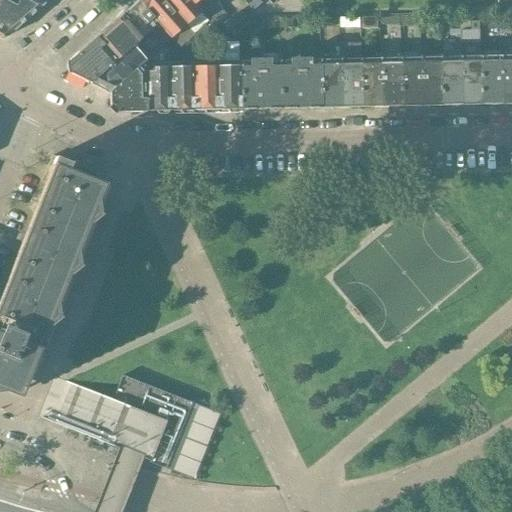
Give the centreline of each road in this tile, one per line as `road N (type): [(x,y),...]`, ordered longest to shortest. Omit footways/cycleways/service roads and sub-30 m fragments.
road 1 (residential): [(511,134),(118,144),(0,90)]
road 2 (residential): [(0,84),(93,0)]
